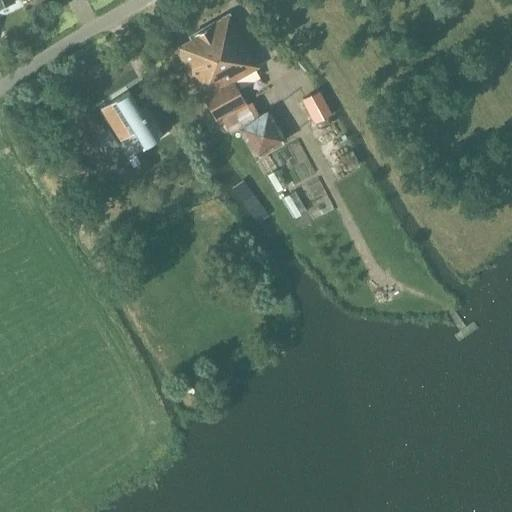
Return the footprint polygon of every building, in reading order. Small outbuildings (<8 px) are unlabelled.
[(0,0),(0,9),(16,3),(14,0),(0,0)] [(191,40),(176,48),(214,119),(215,121),(221,118),(246,104),(234,82),(258,68),(230,15),(189,37),(191,40)] [(144,105),(134,89),(100,109),(121,141),(135,132),(143,146),(172,129),(156,99),(144,105)] [(319,91),(302,100),(314,124),(331,115),(319,91)] [(246,104),(221,118),(230,134),(238,130),(260,117),(251,102),(247,105),(246,104)] [(108,130),(97,136),(105,151),(117,144),(108,130)]
